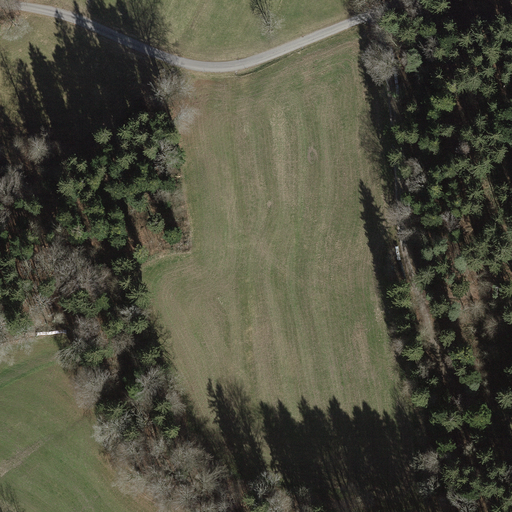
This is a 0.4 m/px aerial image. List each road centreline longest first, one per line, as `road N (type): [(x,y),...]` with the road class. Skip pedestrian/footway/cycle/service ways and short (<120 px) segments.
road 1 (track): [(376,15),(403,241),(438,364),(458,387),(511,420)]
road 2 (unclassified): [(0,6),(83,22),(200,69),(244,70),(412,0)]
